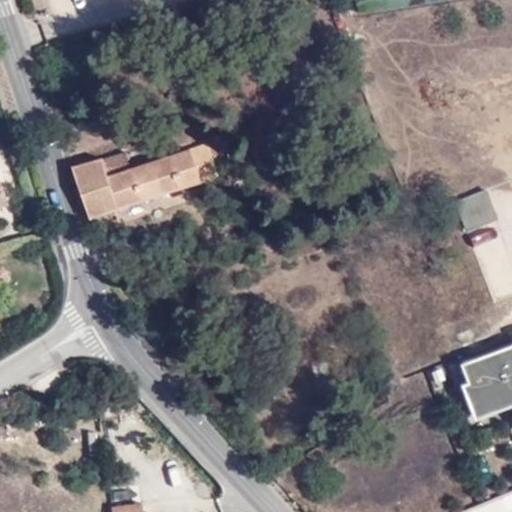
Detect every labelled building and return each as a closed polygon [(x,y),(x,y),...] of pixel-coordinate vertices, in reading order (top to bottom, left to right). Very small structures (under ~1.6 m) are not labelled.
[(126,151),(75,167),(91,217),(212,177),(208,165),(197,167),(196,160),(214,155),(211,141),(132,164),(126,151)] [(0,200),(9,197),(0,167),(0,200)] [(469,197),(445,206),(456,233),(478,225),(469,197)] [(511,341),(455,363),(469,399),(483,394),(487,403),(511,394),(511,341)] [(487,456),(472,459),(476,482),(492,479),(487,456)]
